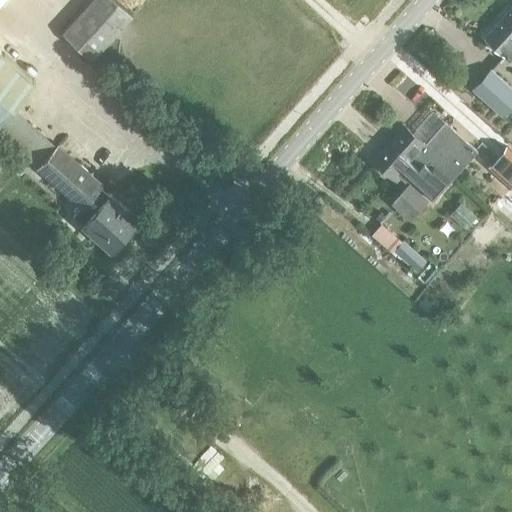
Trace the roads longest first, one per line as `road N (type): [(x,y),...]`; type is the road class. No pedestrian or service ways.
road 1 (tertiary): [(0,476),(428,0)]
road 2 (track): [(303,511),(174,398),(129,333)]
